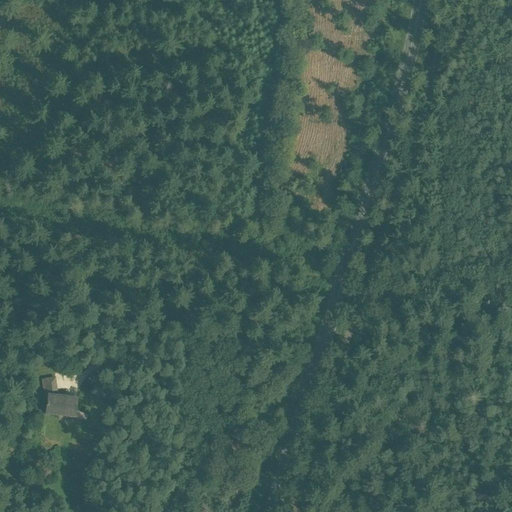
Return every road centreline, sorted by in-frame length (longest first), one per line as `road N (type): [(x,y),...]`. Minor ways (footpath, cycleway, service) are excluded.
road 1 (primary): [(270,511),(408,63),(420,0)]
road 2 (unclassified): [(300,511),(355,292),(412,136),(448,0)]
road 3 (track): [(413,294),(422,354),(511,409)]
road 4 (track): [(355,292),(413,294),(511,274)]
